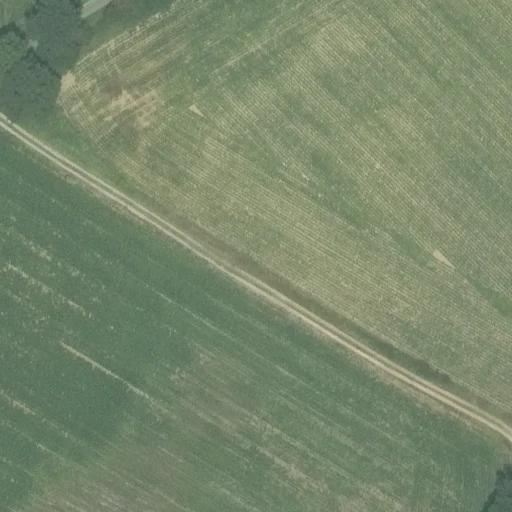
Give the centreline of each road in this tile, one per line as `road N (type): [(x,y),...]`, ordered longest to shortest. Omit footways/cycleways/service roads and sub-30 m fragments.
road 1 (track): [(0,125),(511,441)]
road 2 (residential): [(109,0),(0,65)]
